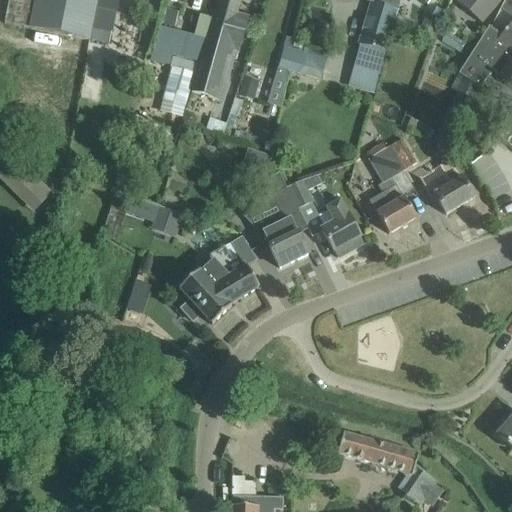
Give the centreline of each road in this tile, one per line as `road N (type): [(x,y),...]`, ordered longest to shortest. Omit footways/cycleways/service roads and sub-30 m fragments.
road 1 (residential): [(293,316),(326,377),(437,407),(475,395),(511,347)]
road 2 (unclassified): [(293,316),(511,237)]
road 3 (unclassified): [(204,511),(207,425),(223,381),(253,339),(293,316)]
